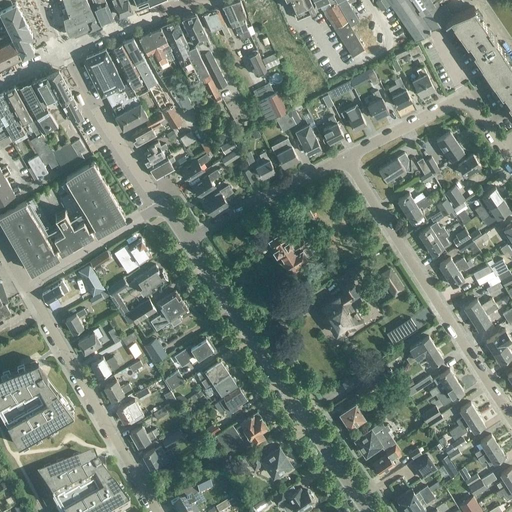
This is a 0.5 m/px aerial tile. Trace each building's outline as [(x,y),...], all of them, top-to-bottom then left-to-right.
[(0,0),(0,30),(2,30),(8,27),(10,31),(22,55),(33,49),(27,37),(32,34),(27,25),(21,11),(16,1),(12,3),(9,0),(0,0)] [(60,0),(62,7),(64,12),(63,12),(65,21),(66,21),(67,25),(66,25),(70,33),(73,34),(99,23),(87,0),(60,0)] [(96,0),(97,2),(92,4),(100,23),(114,17),(106,0),(96,0)] [(112,0),(119,15),(133,10),(128,0),(112,0)] [(234,0),(231,1),(239,21),(242,29),(246,37),(251,35),(247,27),(245,19),(243,20),(242,16),(246,15),(240,0),(234,0)] [(315,11),(310,0),(288,0),(297,19),(315,11)] [(336,0),(312,0),(314,3),(314,2),(317,8),(329,2),(331,5),(325,8),(337,27),(334,28),(352,56),(364,49),(350,25),(344,13),(336,0)] [(336,0),(344,13),(350,25),(358,19),(352,8),(347,0),(336,0)] [(381,9),(390,3),(387,0),(376,0),(376,1),(381,9)] [(388,0),(416,40),(445,20),(452,15),(443,3),(447,0),(388,0)] [(239,21),(231,1),(228,2),(227,2),(224,3),(224,4),(223,5),(230,20),(234,19),(235,23),(234,23),(238,31),(241,38),(246,37),(242,29),(239,21)] [(452,15),(445,20),(445,21),(450,18),(467,43),(469,41),(475,50),(473,51),(502,93),(504,92),(509,101),(508,102),(511,108),(511,62),(474,6),(452,15)] [(226,37),(231,35),(219,9),(216,7),(210,9),(209,10),(207,9),(203,10),(203,12),(201,13),(209,30),(217,26),(219,29),(221,27),(226,37)] [(182,18),(194,43),(195,43),(200,54),(201,54),(218,88),(226,83),(209,49),(212,48),(207,37),(196,13),(182,18)] [(177,20),(161,26),(162,26),(167,38),(169,37),(173,47),(179,59),(192,81),(209,73),(195,45),(189,48),(177,20)] [(169,44),(161,26),(138,35),(148,55),(158,72),(169,88),(182,108),(185,107),(186,109),(193,106),(187,95),(180,82),(169,61),(175,58),(170,48),(172,47),(170,43),(169,44)] [(0,65),(22,55),(10,31),(0,36),(0,65)] [(181,122),(182,120),(172,105),(169,98),(167,99),(157,82),(144,57),(134,38),(133,37),(124,41),(146,82),(162,111),(165,116),(168,121),(172,128),(181,122)] [(149,88),(142,75),(123,41),(111,46),(128,78),(129,80),(136,94),(149,88)] [(403,55),(409,52),(411,56),(413,59),(417,57),(419,61),(425,58),(419,47),(418,44),(401,52),(403,55)] [(136,94),(129,80),(123,83),(107,51),(106,48),(86,56),(84,61),(101,95),(106,93),(116,113),(115,114),(123,128),(147,115),(136,94)] [(247,57),(256,75),(266,70),(258,52),(247,57)] [(262,58),(267,68),(279,62),(274,52),(262,58)] [(396,72),(401,69),(396,58),(390,61),(396,72)] [(421,95),(435,88),(423,65),(416,69),(417,69),(420,76),(413,80),(421,95)] [(84,118),(82,115),(83,115),(72,95),(60,71),(55,70),(47,74),(61,98),(73,120),(75,123),(84,118)] [(373,84),(379,81),(373,71),(368,73),(373,84)] [(220,95),(209,73),(203,76),(214,98),(220,95)] [(60,98),(47,74),(33,79),(45,100),(58,122),(66,118),(56,101),(60,98)] [(405,88),(403,83),(399,77),(394,79),(396,83),(388,87),(398,107),(412,100),(406,88),(405,88)] [(58,122),(45,100),(33,79),(17,86),(25,102),(35,119),(34,119),(42,132),(58,122)] [(353,87),(349,80),(344,82),(347,89),(353,87)] [(42,134),(38,127),(26,107),(14,86),(4,91),(22,123),(23,123),(28,133),(34,130),(37,136),(30,140),(45,164),(49,162),(51,167),(59,163),(55,156),(56,155),(53,150),(47,141),(42,133),(42,134)] [(333,88),(327,91),(328,93),(330,98),(337,95),(333,88)] [(375,118),(389,111),(381,97),(377,90),(373,92),(376,99),(368,104),(375,118)] [(3,91),(0,92),(0,120),(7,133),(10,132),(13,137),(25,131),(3,91)] [(286,110),(277,91),(256,102),(265,121),(286,110)] [(327,107),(333,104),(330,98),(328,93),(322,96),(327,107)] [(298,115),(303,112),(298,104),(293,107),(298,115)] [(356,104),(341,111),(345,120),(349,119),(354,129),(366,123),(356,104)] [(291,108),(286,111),(281,114),(288,127),(295,123),(291,115),(291,108)] [(149,125),(164,116),(160,109),(149,116),(150,118),(146,120),(149,125)] [(288,127),(281,114),(275,117),(282,130),(288,127)] [(330,142),(343,135),(337,122),(333,115),(328,117),(331,124),(323,129),(330,142)] [(153,129),(162,124),(159,119),(133,134),(134,137),(133,137),(133,139),(133,140),(135,143),(137,143),(137,145),(138,144),(156,134),(153,129)] [(310,123),(302,127),(296,130),(302,142),(307,153),(321,146),(315,136),(316,135),(310,123)] [(250,130),(254,138),(260,134),(256,127),(250,130)] [(450,159),(461,152),(464,150),(457,141),(450,130),(442,135),(440,137),(436,139),(450,159)] [(185,146),(196,139),(190,131),(180,137),(185,146)] [(171,140),(176,136),(173,132),(168,135),(171,140)] [(8,136),(0,140),(0,147),(11,141),(8,136)] [(215,146),(210,137),(201,143),(206,152),(215,146)] [(78,154),(80,152),(86,149),(79,138),(71,143),(78,154)] [(284,165),(298,158),(291,145),(287,138),(282,141),(285,148),(277,152),(284,165)] [(226,152),(237,146),(233,139),(222,145),(226,152)] [(60,164),(70,158),(72,157),(78,154),(71,143),(69,140),(53,150),(56,155),(55,156),(59,163),(60,164)] [(165,143),(162,145),(161,146),(158,141),(148,147),(150,150),(144,153),(146,157),(144,158),(149,165),(165,155),(162,150),(167,147),(165,143)] [(242,154),(238,147),(221,158),(225,165),(242,154)] [(256,164),(250,151),(244,153),(250,166),(256,164)] [(262,177),(275,170),(269,159),(265,151),(259,154),(263,162),(256,166),(262,177)] [(80,152),(78,154),(72,157),(70,158),(71,159),(74,165),(84,159),(80,152)] [(450,159),(448,160),(449,163),(452,167),(458,163),(465,174),(466,175),(477,167),(481,164),(478,161),(473,153),(465,158),(461,152),(450,159)] [(200,164),(209,158),(206,153),(197,159),(196,158),(191,162),(182,168),(185,172),(184,173),(188,179),(189,178),(189,179),(204,170),(200,164)] [(37,178),(48,172),(38,154),(28,160),(37,178)] [(177,159),(181,165),(191,159),(188,154),(185,156),(184,155),(177,159)] [(407,161),(406,161),(405,159),(401,154),(397,156),(378,168),(386,180),(392,176),(404,168),(406,170),(412,170),(411,159),(407,160),(407,161)] [(157,178),(174,168),(167,155),(149,165),(157,178)] [(432,172),(438,169),(438,168),(431,156),(425,160),(432,172)] [(424,173),(430,169),(428,167),(422,157),(416,161),(424,173)] [(71,159),(70,158),(60,164),(65,172),(74,166),(74,165),(71,159)] [(4,212),(0,214),(0,217),(2,221),(7,230),(10,235),(19,250),(22,256),(27,264),(31,272),(37,269),(36,267),(58,254),(57,254),(64,250),(64,251),(73,246),(83,240),(98,231),(120,219),(125,216),(122,209),(117,201),(114,196),(105,180),(102,175),(97,167),(94,160),(88,164),(66,176),(89,216),(74,225),(65,209),(55,215),(64,230),(49,239),(26,199),(4,212)] [(15,193),(20,190),(18,186),(13,189),(5,176),(11,173),(6,165),(1,168),(0,166),(0,201),(15,193)] [(247,183),(254,179),(248,167),(241,171),(247,183)] [(211,180),(220,174),(217,169),(207,175),(201,178),(202,179),(193,185),(196,189),(195,190),(199,195),(200,195),(200,196),(215,186),(211,180)] [(438,169),(432,172),(436,179),(442,175),(440,172),(438,169)] [(433,176),(431,173),(430,171),(420,177),(423,182),(433,176)] [(54,181),(42,187),(48,198),(60,192),(54,181)] [(464,198),(455,184),(445,191),(454,205),(464,198)] [(224,196),(232,191),(228,185),(204,201),(208,207),(208,209),(210,213),(212,213),(212,214),(228,204),(224,196)] [(482,205),(476,209),(479,214),(503,197),(495,186),(482,195),(477,198),(482,205)] [(404,210),(425,197),(422,192),(416,196),(416,198),(414,200),(409,192),(398,199),(404,210)] [(425,197),(404,210),(411,220),(423,213),(419,208),(421,206),(423,208),(433,201),(429,194),(425,197)] [(441,199),(442,201),(436,205),(440,210),(450,204),(446,199),(444,195),(441,197),(443,198),(441,199)] [(503,197),(479,214),(481,218),(492,211),(497,218),(510,209),(503,197)] [(457,213),(467,207),(463,202),(454,208),(457,213)] [(453,209),(450,204),(440,210),(443,215),(453,209)] [(305,229),(316,221),(310,210),(298,218),(305,229)] [(425,243),(445,230),(442,225),(440,227),(436,221),(430,225),(419,232),(425,243)] [(493,231),(503,227),(500,221),(490,224),(493,231)] [(509,241),(511,239),(511,222),(501,230),(509,241)] [(301,264),(299,262),(317,250),(312,241),(310,242),(304,233),(292,240),(284,227),(268,237),(273,246),(272,247),(276,253),(279,251),(283,258),(282,259),(288,269),(290,268),(292,270),(295,271),(300,268),(301,264)] [(457,245),(470,237),(465,228),(455,234),(457,237),(453,239),(457,245)] [(478,229),(470,235),(471,237),(473,240),(481,234),(478,229)] [(445,230),(425,243),(432,253),(443,246),(449,242),(445,236),(448,234),(445,230)] [(481,242),(488,237),(485,232),(473,240),(479,249),(484,246),(481,242)] [(473,240),(471,237),(457,246),(460,251),(474,242),(473,240)] [(141,238),(128,247),(126,244),(114,252),(119,259),(123,257),(131,268),(135,264),(135,265),(151,254),(144,243),(145,243),(141,238)] [(89,260),(90,261),(96,271),(103,266),(101,264),(112,257),(107,249),(89,260)] [(463,257),(454,263),(450,257),(439,264),(446,274),(466,261),(463,257)] [(492,259),(487,261),(496,276),(509,269),(506,263),(505,264),(502,258),(494,262),(492,259)] [(469,266),(466,261),(446,274),(453,285),(464,278),(459,270),(461,268),(463,270),(469,266)] [(160,271),(156,264),(135,277),(140,285),(139,287),(143,292),(145,293),(146,294),(155,288),(154,286),(167,277),(162,269),(160,271)] [(476,279),(490,271),(487,265),(473,273),(476,279)] [(376,276),(381,284),(384,283),(394,298),(405,290),(390,267),(376,276)] [(509,269),(498,275),(501,280),(511,274),(509,269)] [(511,274),(501,280),(504,285),(511,281),(511,274)] [(92,296),(105,288),(97,276),(85,283),(92,296)] [(112,295),(128,284),(124,277),(107,288),(112,295)] [(354,326),(362,321),(356,311),(351,314),(345,305),(361,295),(350,278),(340,284),(344,291),(316,309),(323,320),(326,318),(336,333),(345,328),(347,331),(350,332),(354,329),(354,326)] [(58,285),(42,294),(44,298),(47,303),(64,293),(68,290),(62,280),(57,283),(58,285)] [(489,285),(490,286),(486,288),(489,293),(503,286),(500,280),(499,281),(489,285)] [(0,315),(1,315),(1,316),(10,311),(6,302),(7,301),(1,283),(0,282),(0,315)] [(106,288),(100,292),(90,298),(93,304),(110,294),(106,288)] [(164,310),(182,299),(180,296),(176,290),(158,301),(156,303),(162,312),(164,310)] [(129,310),(117,292),(110,296),(122,315),(129,310)] [(484,309),(495,302),(492,297),(481,304),(477,298),(464,306),(471,317),(484,309)] [(137,322),(156,309),(149,298),(123,314),(129,324),(136,320),(137,322)] [(183,301),(182,299),(151,319),(157,329),(170,320),(174,325),(181,320),(178,315),(188,308),(183,301)] [(484,309),(471,317),(478,328),(491,320),(487,314),(493,310),(494,312),(497,310),(496,308),(498,307),(495,302),(484,309)] [(506,319),(511,314),(511,306),(502,313),(506,319)] [(78,317),(86,312),(84,308),(76,312),(76,313),(66,319),(73,332),(83,326),(78,317)] [(407,320),(383,334),(390,346),(414,331),(407,320)] [(499,332),(486,340),(493,351),(511,339),(505,328),(499,332)] [(98,338),(102,335),(99,329),(94,331),(78,340),(85,352),(101,343),(98,338)] [(126,344),(137,337),(133,331),(122,338),(126,344)] [(116,333),(111,336),(115,342),(120,339),(117,333),(116,333)] [(410,347),(413,353),(406,358),(410,363),(417,358),(436,346),(428,335),(410,347)] [(189,345),(174,355),(181,366),(190,360),(189,358),(195,353),(198,358),(213,348),(212,347),(214,346),(211,341),(209,342),(206,337),(191,347),(189,345)] [(152,357),(163,349),(155,338),(144,345),(152,357)] [(511,345),(511,339),(493,351),(500,362),(511,354),(511,346),(511,345)] [(436,346),(417,358),(420,363),(425,359),(424,357),(426,355),(432,364),(443,358),(436,346)] [(120,355),(114,358),(112,356),(105,360),(103,356),(91,363),(99,376),(110,370),(111,370),(118,366),(116,362),(122,359),(120,355)] [(143,364),(140,360),(130,366),(132,370),(143,364)] [(214,380),(228,370),(227,369),(228,368),(228,367),(226,365),(224,365),(221,360),(206,369),(207,370),(198,375),(202,380),(206,386),(214,381),(214,380)] [(36,361),(0,375),(0,403),(10,398),(11,399),(25,392),(26,393),(39,386),(47,400),(8,422),(18,445),(63,419),(70,412),(69,407),(36,361)] [(438,391),(456,379),(449,368),(439,375),(433,379),(437,385),(435,387),(429,391),(432,395),(435,393),(438,391)] [(172,389),(185,380),(178,370),(165,379),(172,389)] [(214,381),(206,386),(203,388),(207,394),(218,386),(221,392),(235,382),(235,381),(235,379),(234,376),(233,376),(231,376),(228,370),(214,380),(214,381)] [(342,383),(347,390),(361,381),(357,374),(342,383)] [(383,383),(377,375),(357,389),(362,397),(383,383)] [(430,375),(419,382),(419,381),(406,390),(409,395),(433,379),(430,375)] [(123,377),(117,380),(116,379),(104,386),(112,399),(124,392),(131,388),(128,383),(121,387),(119,383),(125,380),(123,377)] [(405,388),(414,383),(410,378),(402,383),(405,388)] [(464,391),(456,379),(438,391),(435,393),(442,404),(452,397),(453,397),(464,391)] [(239,403),(247,398),(243,392),(243,391),(242,388),(240,388),(239,386),(214,403),(220,412),(225,408),(228,413),(240,405),(239,403)] [(147,387),(137,393),(139,398),(140,399),(151,393),(147,387)] [(358,407),(365,403),(362,398),(355,403),(355,402),(340,412),(346,420),(345,422),(347,425),(349,425),(350,427),(365,417),(358,407)] [(127,403),(116,409),(124,421),(128,418),(130,422),(144,415),(134,399),(127,403)] [(459,424),(477,412),(470,401),(460,408),(465,417),(463,419),(461,416),(456,420),(459,424)] [(426,422),(436,415),(440,413),(435,405),(421,414),(426,422)] [(157,418),(167,412),(164,406),(154,412),(157,418)] [(257,411),(241,422),(242,424),(236,429),(232,423),(215,434),(219,440),(214,443),(217,449),(224,444),(226,448),(240,439),(238,437),(247,431),(255,444),(264,437),(261,432),(268,427),(259,414),(257,411)] [(485,423),(477,412),(459,424),(449,431),(454,439),(467,430),(465,426),(470,424),(474,430),(485,423)] [(430,427),(444,418),(440,413),(427,422),(430,427)] [(384,449),(395,441),(388,430),(390,428),(387,424),(384,425),(381,420),(371,427),(355,438),(358,442),(363,449),(366,453),(380,444),(384,449)] [(204,435),(202,436),(201,436),(204,440),(221,429),(215,422),(201,431),(204,435)] [(156,427),(152,430),(147,433),(142,424),(130,431),(138,445),(150,439),(150,438),(159,433),(156,427)] [(168,445),(182,437),(178,430),(164,438),(168,445)] [(190,439),(194,444),(202,440),(199,434),(190,439)] [(478,457),(498,444),(491,434),(480,441),(485,449),(482,450),(481,449),(475,453),(478,457)] [(450,444),(453,450),(466,442),(462,436),(450,444)] [(400,439),(395,443),(385,450),(387,453),(373,462),(376,467),(375,468),(378,473),(379,472),(380,473),(383,471),(384,471),(391,466),(391,465),(394,463),(391,458),(401,451),(400,450),(405,447),(400,439)] [(505,455),(498,444),(478,457),(481,462),(485,459),(489,465),(505,455)] [(169,460),(164,451),(161,445),(154,448),(143,454),(151,468),(161,462),(162,464),(169,460)] [(273,474),(290,463),(286,457),(287,453),(283,452),(279,446),(263,457),(257,449),(241,460),(245,467),(251,463),(255,468),(265,461),(273,474)] [(413,458),(421,453),(418,448),(410,453),(413,458)] [(451,459),(461,453),(458,448),(448,454),(451,459)] [(435,468),(427,455),(413,464),(421,477),(435,468)] [(91,458),(37,480),(47,496),(48,495),(53,503),(66,495),(67,497),(80,489),(81,491),(95,483),(103,497),(77,511),(123,511),(126,509),(125,504),(91,458)] [(458,472),(450,460),(442,465),(450,477),(458,472)] [(470,476),(464,466),(458,470),(464,480),(470,476)] [(502,480),(496,484),(500,488),(507,484),(511,480),(511,466),(500,473),(505,481),(503,482),(502,480)] [(402,467),(384,479),(392,491),(410,479),(402,467)] [(492,471),(480,478),(468,486),(474,495),(488,486),(487,483),(496,478),(492,471)] [(468,485),(480,478),(477,473),(465,480),(468,485)] [(439,479),(428,487),(427,485),(418,491),(420,494),(417,496),(412,488),(397,497),(398,498),(397,500),(399,504),(402,504),(404,508),(431,491),(441,483),(439,479)] [(199,495),(210,489),(206,484),(196,490),(199,495)] [(299,488),(296,490),(292,485),(282,491),(287,498),(288,497),(291,501),(283,506),(286,511),(293,506),(297,511),(302,508),(304,511),(311,507),(309,503),(314,500),(312,493),(307,490),(302,493),(299,488)] [(452,490),(446,494),(449,499),(455,495),(452,490)] [(431,491),(404,508),(406,511),(422,511),(426,510),(421,502),(424,500),(426,503),(435,497),(431,491)] [(277,504),(286,498),(282,492),(273,498),(277,504)] [(478,511),(482,510),(473,495),(459,504),(463,511),(478,511)] [(197,511),(196,508),(202,505),(197,497),(174,509),(176,511),(197,511)] [(255,511),(256,511),(272,502),(269,499),(254,509),(255,511)] [(229,508),(227,503),(216,509),(217,511),(224,511),(230,509),(229,508)]
